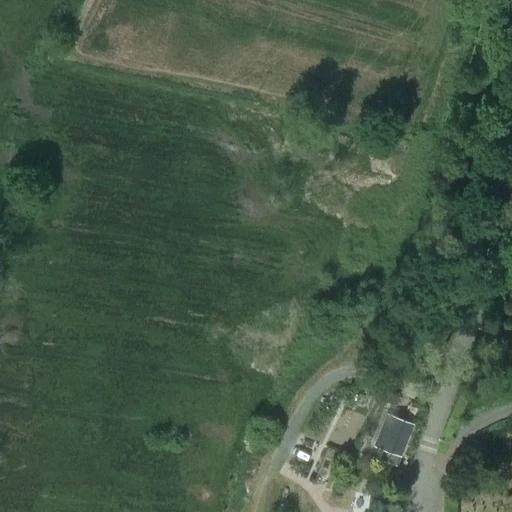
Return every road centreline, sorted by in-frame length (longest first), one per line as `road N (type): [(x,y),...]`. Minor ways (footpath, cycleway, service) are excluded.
road 1 (residential): [(511,194),(441,403)]
road 2 (track): [(255,511),(299,405),(325,381),(353,371)]
